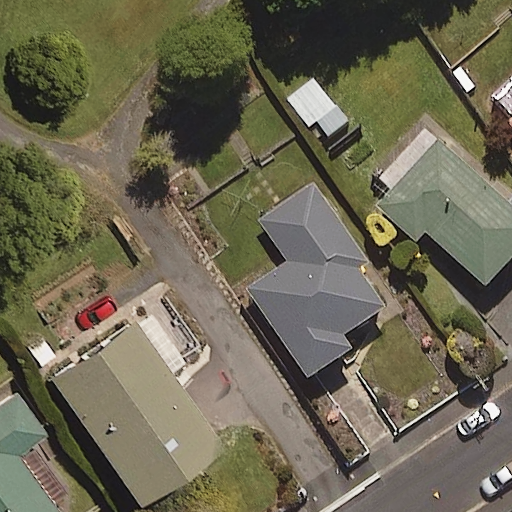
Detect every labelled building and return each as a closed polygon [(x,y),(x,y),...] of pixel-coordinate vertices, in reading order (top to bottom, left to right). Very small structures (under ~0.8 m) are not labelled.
[(360,130),(312,80),(290,101),(337,152),(360,130)] [(511,280),(511,218),(427,138),(383,185),(399,200),(382,219),(421,256),(431,246),(490,303),(511,280)] [(369,276),(315,194),(263,229),(292,274),(251,301),(314,396),(357,368),(347,353),(391,324),(362,280),(369,276)] [(201,351),(169,303),(50,382),(135,511),(136,511),(218,459),(163,376),(201,351)] [(0,511),(49,511),(48,510),(60,501),(27,451),(46,438),(19,397),(0,409),(0,511)]
